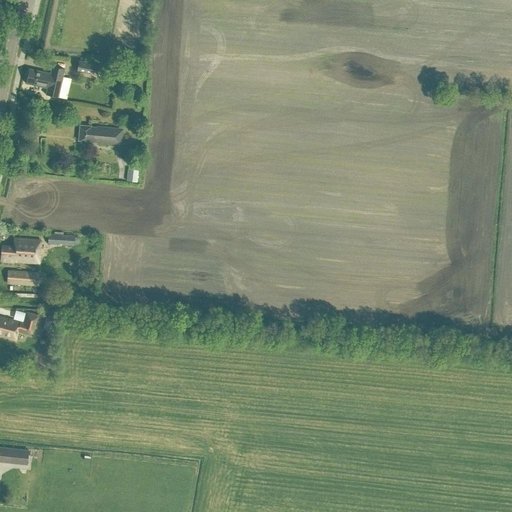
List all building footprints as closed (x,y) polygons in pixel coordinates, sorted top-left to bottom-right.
[(79,61),(76,72),(96,76),(99,65),(79,61)] [(50,73),(29,69),(26,83),(47,88),(45,94),(58,97),(64,69),(51,67),(50,73)] [(122,129),(80,125),(78,140),(121,144),(122,129)] [(127,168),(126,181),(137,182),(138,170),(127,168)] [(47,244),(73,245),(73,243),(76,244),(77,243),(79,241),(79,239),(78,238),(77,237),(74,237),(74,235),(48,233),(47,244)] [(13,246),(1,245),(0,261),(12,262),(12,261),(39,263),(40,240),(14,238),(13,246)] [(8,271),(7,283),(37,285),(38,273),(8,271)] [(0,335),(14,340),(16,332),(34,336),(39,315),(25,311),(22,323),(0,316),(0,335)] [(45,317),(42,329),(52,332),(56,320),(45,317)] [(0,447),(0,461),(27,464),(28,450),(0,447)]
